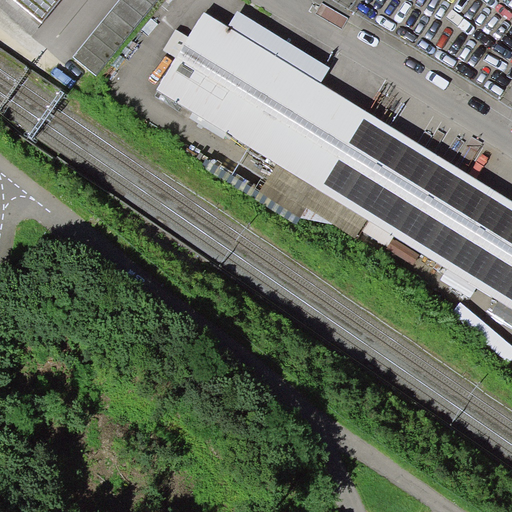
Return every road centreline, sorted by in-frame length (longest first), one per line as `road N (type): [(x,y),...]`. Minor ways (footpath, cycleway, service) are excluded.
road 1 (residential): [(445,511),(10,179)]
road 2 (residential): [(511,146),(268,0)]
